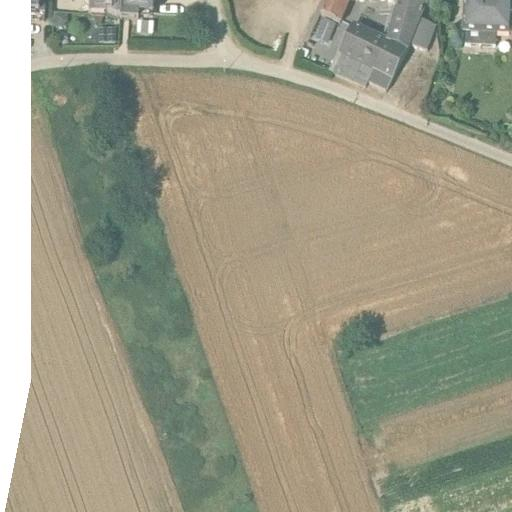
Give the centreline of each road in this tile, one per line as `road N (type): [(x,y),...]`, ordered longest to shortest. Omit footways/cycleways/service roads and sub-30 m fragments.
road 1 (unclassified): [(225,59),(337,89),(511,164)]
road 2 (unclassified): [(0,72),(55,61),(225,59)]
